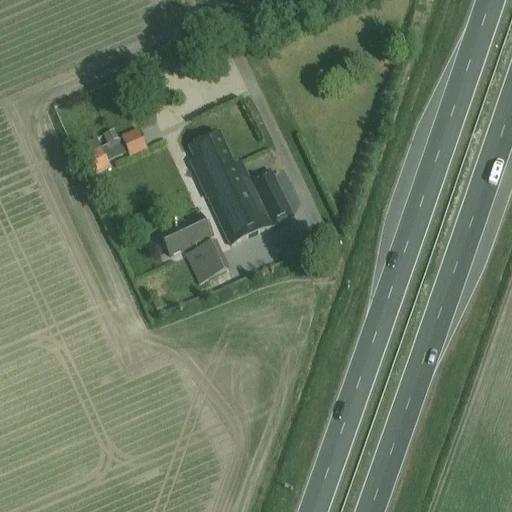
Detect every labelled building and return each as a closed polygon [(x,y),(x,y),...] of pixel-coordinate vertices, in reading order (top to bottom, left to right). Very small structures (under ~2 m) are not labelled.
[(146,152),(138,132),(113,143),(118,155),(126,151),(130,159),(146,152)] [(234,168),(219,135),(188,150),(194,163),(190,165),(230,249),(272,229),(242,164),(234,168)] [(109,169),(100,149),(81,158),(90,178),(109,169)] [(274,178),(259,182),(263,200),(279,196),(274,178)] [(277,224),(293,217),(285,199),(269,206),(277,224)] [(212,240),(201,216),(159,236),(170,260),(212,240)] [(234,286),(216,245),(185,259),(196,283),(205,279),(212,295),(234,286)] [(169,322),(204,309),(199,296),(164,309),(169,322)]
